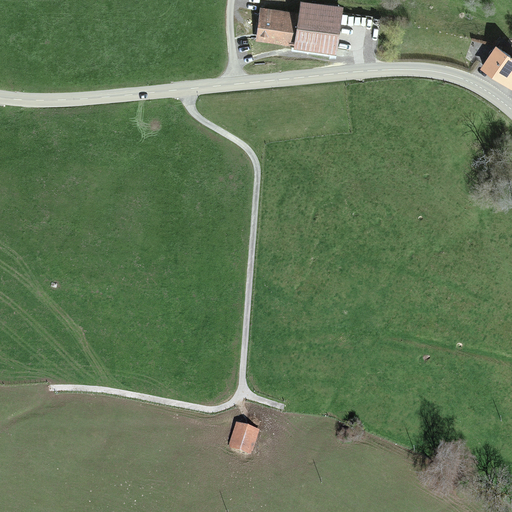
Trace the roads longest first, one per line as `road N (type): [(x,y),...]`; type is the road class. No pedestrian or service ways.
road 1 (track): [(186,89),(194,112),(240,142),(255,166),(238,397),(209,408),(108,389),(48,388)]
road 2 (tertiary): [(0,97),(115,97),(420,69),(467,80),(511,111)]
